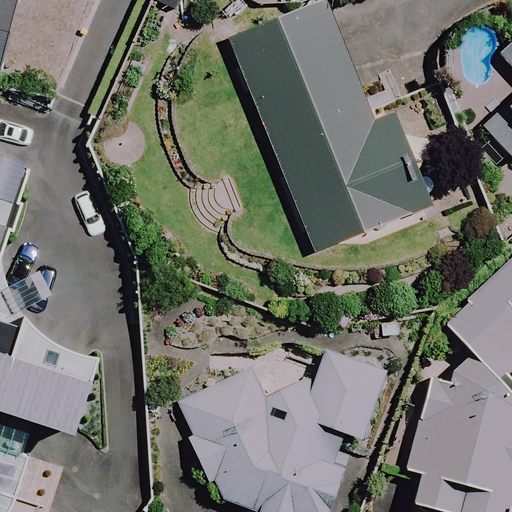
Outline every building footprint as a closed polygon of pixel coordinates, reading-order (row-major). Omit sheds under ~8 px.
[(0,0),(0,71),(1,71),(20,0),(0,0)] [(370,128),(324,7),(232,42),(312,254),(425,212),(390,120),(370,128)] [(511,50),(502,60),(511,70),(511,104),(486,131),(511,157),(511,50)] [(0,511),(5,511),(32,425),(76,438),(89,394),(91,386),(95,373),(99,361),(88,360),(76,357),(65,353),(54,348),(45,341),(36,333),(28,325),(21,315),(15,305),(11,294),(8,282),(6,271),(6,259),(7,247),(9,236),(30,173),(25,171),(0,162),(0,511)] [(443,511),(511,511),(511,263),(444,328),(465,351),(454,385),(431,380),(421,420),(408,416),(391,467),(421,476),(413,503),(443,511)] [(320,374),(264,403),(255,375),(181,400),(205,473),(223,501),(255,511),(254,511),(328,511),(351,437),(362,441),(384,368),(328,350),(320,374)]
